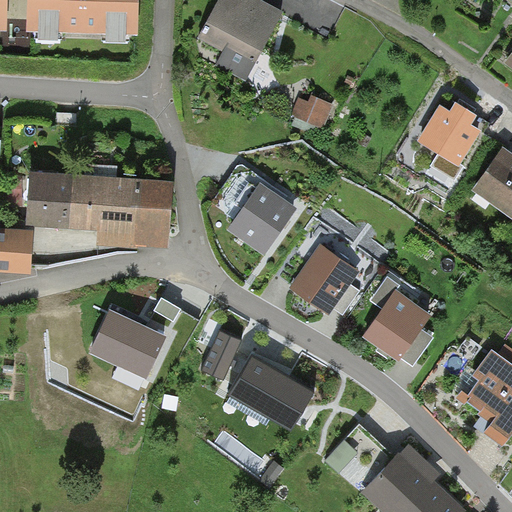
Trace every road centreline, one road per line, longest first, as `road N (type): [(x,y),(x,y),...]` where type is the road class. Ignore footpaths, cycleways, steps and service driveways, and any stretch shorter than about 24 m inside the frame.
road 1 (residential): [(506,511),(408,410),(345,359),(188,260)]
road 2 (residential): [(348,0),(511,106)]
road 3 (residential): [(188,260),(0,292)]
road 4 (residential): [(159,96),(180,157),(192,229),(188,260)]
road 5 (residential): [(0,86),(159,96)]
